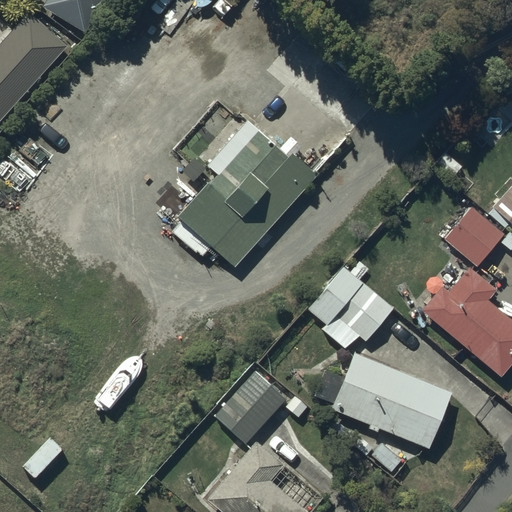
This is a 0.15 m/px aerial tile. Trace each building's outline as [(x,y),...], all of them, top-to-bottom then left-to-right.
[(46,0),(42,7),(84,33),(104,0),(46,0)] [(393,0),(406,9),(404,11),(418,20),(431,0),(393,0)] [(0,119),(66,46),(28,11),(0,41),(0,119)] [(234,267),(315,174),(291,153),(288,157),(246,119),(205,165),(216,175),(209,183),(206,180),(175,216),(180,220),(171,231),(200,257),(209,246),(234,267)] [(511,186),(492,209),(511,225),(511,186)] [(469,207),(442,238),(476,267),(503,236),(469,207)] [(393,307),(343,267),(307,309),(325,324),(321,329),(343,348),(359,336),(364,341),(393,307)] [(442,286),(421,310),(500,377),(511,362),(511,319),(488,299),(495,291),(467,267),(447,291),(442,286)] [(342,379),(323,371),(314,396),(332,403),(330,408),(368,424),(367,428),(376,432),(378,428),(428,448),(450,392),(353,353),(342,379)] [(245,443),(285,398),(254,371),(215,417),(245,443)] [(281,464),(254,443),(206,499),(221,511),(308,511),(322,497),(296,475),(294,477),(280,465),(281,464)]
